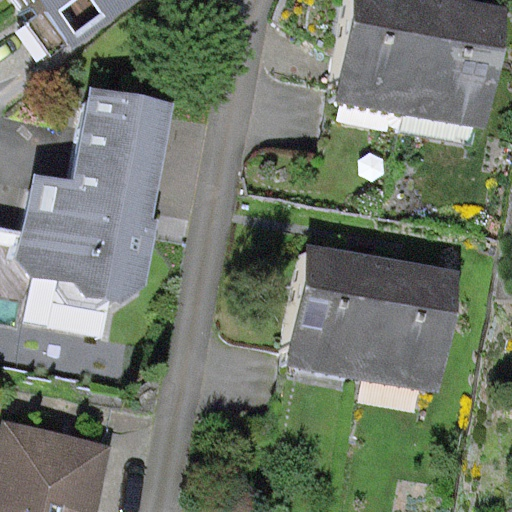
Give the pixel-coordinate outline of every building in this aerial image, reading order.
[(0,0),(0,84),(115,0),(0,0)] [(373,0),(342,0),(323,106),(469,132),(488,19),(441,11),(392,3),(373,0)] [(145,298),(161,121),(74,113),(66,203),(39,200),(31,288),(145,298)] [(276,370),(422,396),(442,284),(401,276),(323,262),(296,258),(276,370)] [(80,511),(92,456),(0,437),(0,511),(80,511)]
